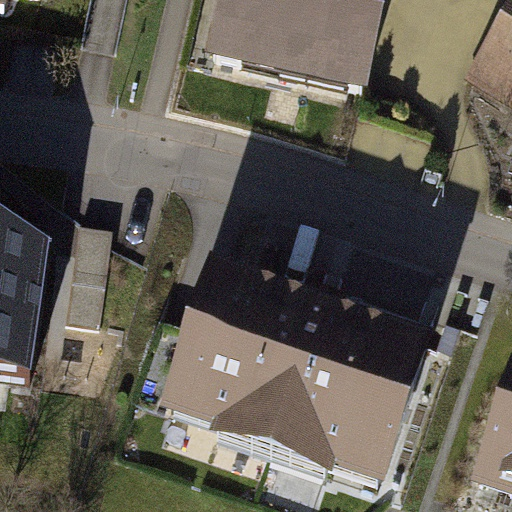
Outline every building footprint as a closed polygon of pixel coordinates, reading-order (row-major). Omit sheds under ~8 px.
[(0,0),(0,25),(11,28),(17,4),(57,13),(59,0),(0,0)] [(406,0),(232,0),(214,81),(378,119),(406,0)] [(511,10),(469,83),(511,111),(511,10)] [(0,222),(0,370),(28,376),(50,245),(0,222)] [(115,234),(80,230),(67,329),(102,334),(115,234)] [(436,332),(210,256),(158,410),(210,428),(207,435),(331,477),(334,468),(384,485),(436,332)] [(511,372),(474,484),(511,496),(511,372)]
